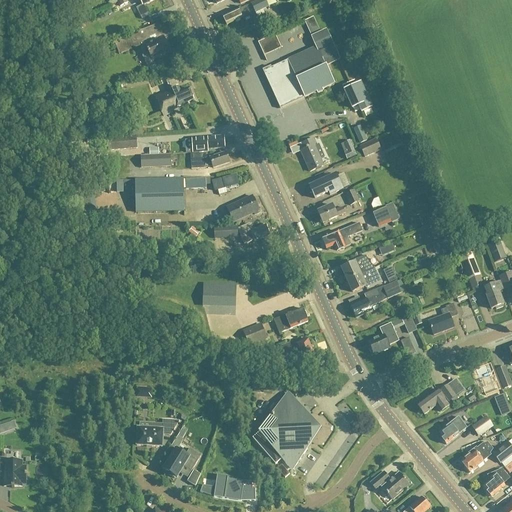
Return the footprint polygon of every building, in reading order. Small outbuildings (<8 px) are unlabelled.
[(264,0),(260,0),(251,4),(255,13),(268,7),(264,0)] [(83,1),(70,7),(75,18),(88,12),(83,1)] [(246,7),(222,18),(226,26),(241,19),(242,21),(251,17),(246,7)] [(333,85),(325,67),(339,60),(326,32),(320,34),(313,18),(304,22),(316,48),(270,69),(270,67),(262,71),(279,109),(316,93),(317,95),(322,93),(321,91),(333,85)] [(137,35),(114,43),(118,55),(128,52),(128,50),(137,46),(147,69),(154,65),(152,60),(169,53),(168,50),(170,50),(167,45),(166,45),(163,39),(170,36),(167,30),(163,32),(162,30),(163,29),(161,24),(136,33),(137,35)] [(279,40),(263,45),(267,55),(282,50),(279,40)] [(354,82),(342,87),(352,109),(360,106),(363,112),(371,109),(360,84),(356,86),(354,82)] [(169,92),(155,98),(163,117),(172,113),(170,110),(193,101),(188,89),(179,93),(177,88),(169,91),(169,92)] [(128,126),(129,135),(129,137),(137,137),(136,126),(128,126)] [(360,127),(354,130),(360,144),(366,141),(360,127)] [(136,149),(135,138),(107,140),(108,151),(136,149)] [(224,149),(223,138),(205,139),(205,140),(192,141),(193,154),(207,153),(207,151),(224,149)] [(313,140),(301,145),(303,151),(300,152),(309,173),(322,167),(314,147),(316,146),(313,140)] [(380,151),(375,140),(359,148),(364,158),(380,151)] [(350,142),(345,144),(348,152),(344,154),(346,160),(356,156),(350,142)] [(51,159),(66,159),(65,144),(51,145),(51,159)] [(229,164),(225,153),(210,159),(207,160),(205,154),(190,155),(191,170),(204,169),(208,168),(209,168),(212,167),(213,169),(229,164)] [(141,157),(141,169),(170,168),(170,156),(141,157)] [(238,186),(235,176),(212,182),(215,192),(238,186)] [(311,194),(314,199),(328,193),(329,196),(340,191),(334,176),(308,187),(309,189),(307,190),(309,194),(311,194)] [(183,181),(135,181),(135,213),(183,212),(183,181)] [(354,191),(345,196),(350,207),(359,202),(354,191)] [(259,212),(252,197),(226,209),(233,223),(253,214),(254,216),(258,214),(257,213),(259,212)] [(372,213),(378,228),(398,221),(392,205),(372,213)] [(331,206),(317,212),(322,224),(344,214),(342,208),(334,212),(331,206)] [(337,232),(321,239),(326,250),(334,246),(336,252),(344,248),(350,246),(347,238),(362,232),(358,224),(338,233),(337,232)] [(265,226),(252,232),(249,225),(238,230),(239,232),(244,245),(253,241),(254,243),(269,236),(265,226)] [(237,238),(237,228),(214,228),(214,239),(237,238)] [(440,241),(448,237),(445,231),(436,235),(440,241)] [(488,246),(494,263),(505,258),(498,242),(488,246)] [(469,280),(477,277),(479,276),(471,253),(460,257),(469,280)] [(341,270),(347,282),(374,269),(365,257),(353,261),(354,264),(341,270)] [(374,269),(347,282),(352,293),(365,288),(365,289),(379,282),(374,269)] [(511,276),(511,273),(499,278),(503,289),(511,286),(511,276)] [(365,300),(353,306),(350,307),(355,319),(371,312),(369,308),(382,302),(400,294),(396,283),(383,289),(383,288),(363,296),(365,300)] [(493,285),(484,289),(487,297),(486,297),(491,310),(495,308),(496,310),(503,308),(502,306),(503,305),(498,293),(503,291),(500,283),(493,285)] [(202,299),(235,301),(236,286),(203,284),(202,299)] [(445,308),(446,309),(441,311),(443,317),(428,323),(433,336),(454,329),(450,319),(457,316),(453,305),(445,308)] [(307,323),(302,309),(273,321),(279,334),(307,323)] [(409,318),(402,321),(408,335),(415,331),(409,318)] [(391,328),(395,336),(404,332),(400,324),(391,328)] [(260,326),(243,333),(248,346),(265,339),(260,326)] [(383,337),(368,344),(373,356),(389,349),(388,347),(397,343),(389,326),(379,330),(383,337)] [(307,340),(290,347),(288,344),(279,348),(281,354),(291,350),(294,358),(299,356),(300,360),(312,355),(307,340)] [(489,365),(475,370),(479,382),(483,381),(486,388),(482,389),(485,397),(500,391),(489,365)] [(255,377),(253,385),(253,389),(272,392),(273,389),(274,380),(255,377)] [(507,377),(499,380),(503,390),(510,387),(507,377)] [(447,386),(440,391),(448,402),(455,397),(447,386)] [(447,408),(443,402),(435,391),(416,405),(424,416),(436,407),(440,413),(447,408)] [(301,422),(308,416),(290,395),(285,395),(269,417),(270,418),(258,434),(252,440),(277,467),(282,462),(290,469),(294,469),(309,447),(302,441),(308,432),(308,431),(301,422)] [(507,405),(497,408),(501,417),(510,413),(507,405)] [(486,418),(473,428),(478,436),(491,426),(486,418)] [(465,428),(457,419),(450,424),(449,423),(444,427),(445,428),(439,433),(441,437),(440,438),(441,439),(441,441),(443,444),(444,444),(445,445),(459,435),(458,434),(465,428)] [(162,436),(170,437),(179,422),(162,421),(162,425),(150,424),(149,430),(139,430),(138,430),(137,430),(137,431),(137,446),(136,446),(136,447),(137,447),(146,447),(146,448),(152,448),(161,448),(162,448),(162,447),(161,447),(162,436)] [(511,448),(507,442),(492,454),(500,464),(511,454),(511,448)] [(469,455),(460,463),(469,473),(483,463),(482,462),(490,456),(489,454),(492,450),(487,443),(482,445),(481,445),(476,449),(476,448),(468,454),(469,455)] [(200,456),(189,450),(185,456),(176,450),(163,471),(168,474),(167,476),(174,479),(175,478),(176,478),(182,468),(190,473),(200,456)] [(21,488),(21,485),(25,485),(25,478),(27,478),(27,475),(25,475),(25,467),(22,467),(22,462),(4,462),(4,461),(0,460),(0,477),(4,478),(3,488),(11,488),(11,489),(14,489),(14,488),(21,488)] [(487,476),(490,480),(482,487),(484,490),(486,492),(485,494),(487,497),(490,497),(491,498),(504,487),(502,485),(508,479),(501,471),(487,476)] [(383,473),(369,485),(374,491),(379,487),(391,501),(409,487),(398,474),(390,481),(383,473)] [(192,474),(187,482),(195,487),(199,478),(192,474)] [(215,488),(213,498),(214,498),(240,502),(241,500),(245,500),(245,502),(255,502),(254,490),(251,490),(251,484),(227,480),(227,478),(223,477),(221,477),(217,476),(216,479),(215,488)] [(424,502),(421,499),(421,498),(404,511),(425,511),(429,508),(428,507),(428,505),(426,503),(424,502)] [(511,511),(511,501),(499,511),(511,511)]
